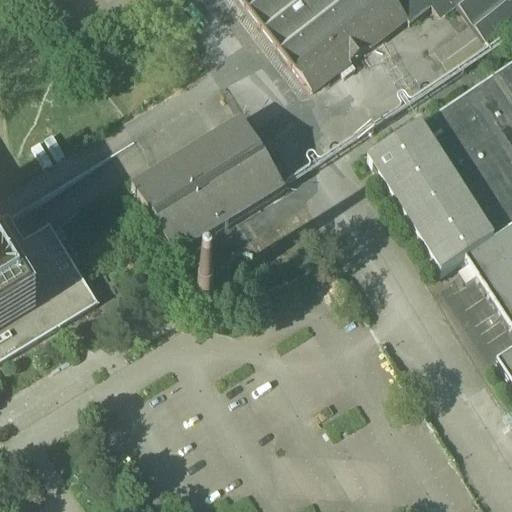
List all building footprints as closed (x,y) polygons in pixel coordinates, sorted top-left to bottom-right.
[(511,0),(234,0),(311,99),(405,27),(386,3),(390,0),(419,0),(431,15),(430,16),(434,21),(445,23),(456,15),(470,35),(486,56),(511,35),(511,0)] [(409,32),(430,16),(431,15),(419,0),(390,0),(386,3),(405,27),(409,32)] [(449,84),(486,56),(470,35),(433,62),(449,84)] [(511,73),(419,134),(367,168),(440,282),(465,266),(511,338),(511,357),(496,368),(511,393),(511,73)] [(131,195),(174,265),(284,198),(241,128),(131,195)] [(53,141),(43,146),(56,168),(66,163),(53,141)] [(44,176),(52,171),(39,149),(30,154),(44,176)] [(0,371),(97,312),(49,233),(24,249),(8,223),(0,227),(0,371)] [(247,291),(257,284),(259,273),(253,264),(242,261),(232,267),(230,278),(236,288),(247,291)] [(203,309),(209,308),(212,302),(210,295),(204,292),(198,294),(195,300),(197,306),(203,309)] [(270,433),(350,394),(323,339),(243,378),(270,433)] [(127,461),(191,429),(172,392),(108,424),(127,461)] [(187,496),(392,505),(394,463),(189,455),(187,496)]
